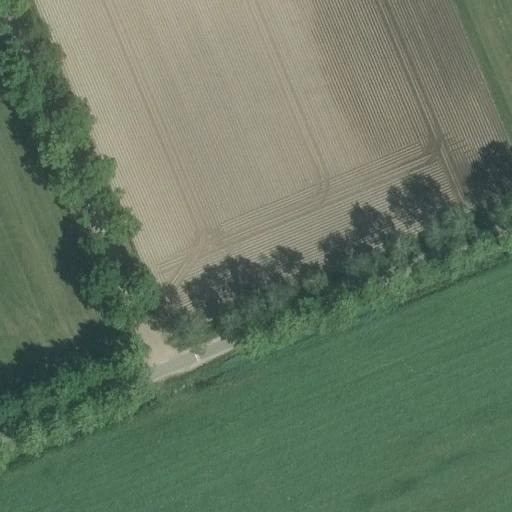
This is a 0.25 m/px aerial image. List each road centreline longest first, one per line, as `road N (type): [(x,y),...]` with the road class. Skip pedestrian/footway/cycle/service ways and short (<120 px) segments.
road 1 (unclassified): [(0,435),(511,229)]
road 2 (track): [(6,0),(159,368)]
